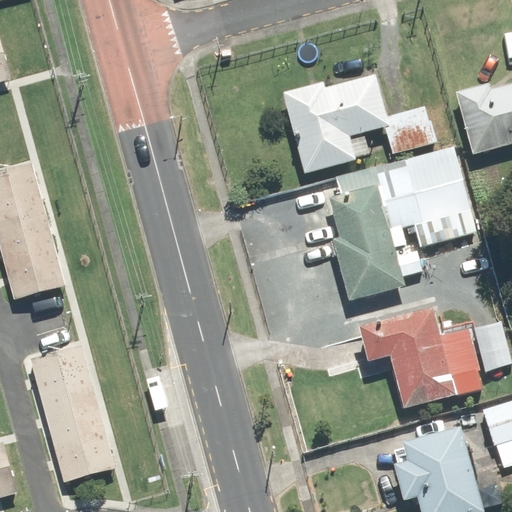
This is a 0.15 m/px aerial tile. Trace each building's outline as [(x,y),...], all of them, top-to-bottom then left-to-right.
[(0,84),(13,81),(0,32),(0,84)] [(286,95),(307,176),(358,163),(352,139),(391,129),(378,77),(327,91),(325,85),(286,95)] [(458,95),(475,157),(511,146),(511,86),(493,91),(491,86),(458,95)] [(399,154),(438,144),(429,109),(389,119),(399,154)] [(408,288),(393,233),(425,225),(420,208),(467,196),(456,151),(408,163),(408,161),(376,169),(381,188),(331,200),(342,240),(334,242),(351,303),(408,288)] [(67,287),(34,166),(0,174),(0,241),(16,300),(67,287)] [(393,359),(406,410),(484,391),(468,331),(443,338),(436,311),(362,330),(371,364),(393,359)] [(85,349),(34,363),(67,484),(118,470),(85,349)] [(511,400),(484,409),(496,447),(498,446),(506,469),(511,467),(511,400)] [(484,511),(462,430),(405,446),(410,464),(397,468),(407,503),(420,499),(423,511),(484,511)] [(3,444),(0,445),(0,500),(17,496),(3,444)]
